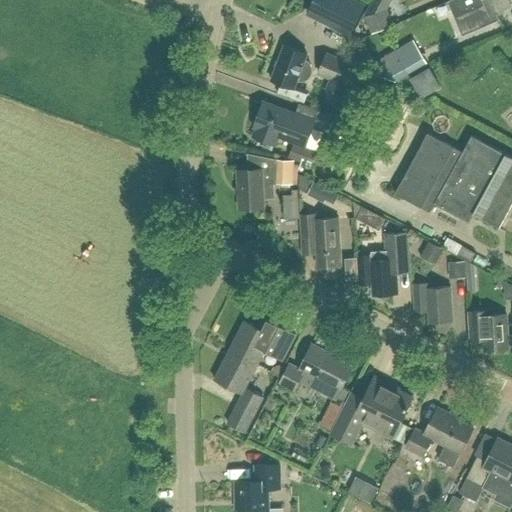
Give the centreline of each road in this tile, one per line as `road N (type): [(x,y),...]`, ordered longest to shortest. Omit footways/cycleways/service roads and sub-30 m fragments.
road 1 (residential): [(511,396),(226,250)]
road 2 (residential): [(187,511),(184,334),(226,250)]
road 3 (residential): [(226,250),(199,230),(184,195),(219,5)]
